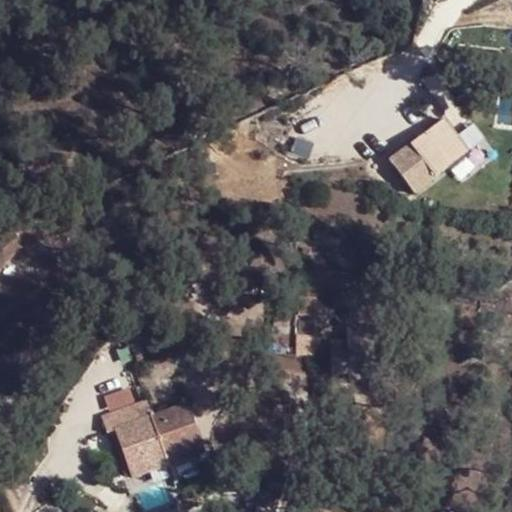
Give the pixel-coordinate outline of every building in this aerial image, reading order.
[(498,64),(493,54),(482,59),(485,69),(498,64)] [(440,149),(427,133),(413,142),(410,138),(392,151),(395,156),(390,159),(402,176),(440,149)] [(35,218),(12,228),(24,247),(45,238),(35,218)] [(0,266),(24,247),(12,228),(0,236),(0,266)] [(306,258),(309,249),(299,248),(298,256),(306,258)] [(310,318),(311,299),(294,299),(294,316),(310,318)] [(350,341),(332,341),(331,373),(349,373),(349,380),(386,378),(385,338),(375,339),(375,325),(350,326),(350,341)] [(122,406),(100,413),(107,434),(116,431),(133,476),(204,450),(187,404),(130,423),(122,406)]
